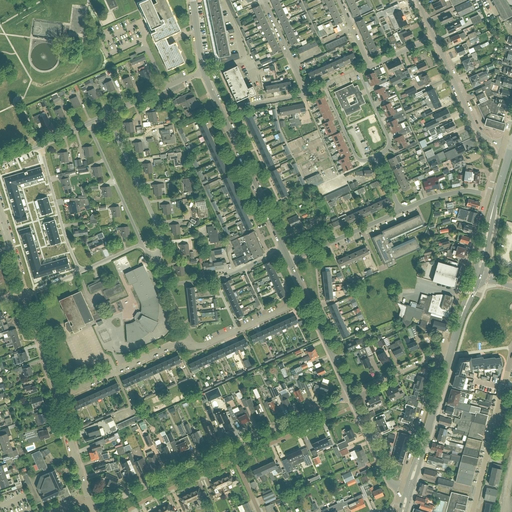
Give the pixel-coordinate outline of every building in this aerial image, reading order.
[(180,30),(166,0),(155,0),(157,2),(152,4),(151,1),(151,0),(143,0),(139,2),(151,28),(154,27),(156,31),(151,33),(167,70),(184,62),(175,42),(169,45),(165,37),(167,36),(168,37),(170,36),(170,35),(180,30)] [(225,33),(225,31),(218,0),(206,0),(211,23),(218,58),(220,58),(221,64),(222,66),(228,63),(231,61),(230,55),(225,33)] [(328,8),(334,5),(332,0),(330,0),(325,2),(326,3),(327,5),(324,6),(325,10),(328,8)] [(435,11),(444,7),(444,6),(446,5),(444,0),(438,0),(439,1),(433,4),(435,11)] [(459,17),(474,10),(469,0),(455,7),(459,17)] [(505,0),(491,0),(503,21),(511,15),(511,12),(511,11),(509,6),(505,0)] [(351,11),(357,8),(355,2),(349,5),(351,11)] [(276,11),(282,8),(280,3),(273,6),(276,11)] [(255,14),(262,11),(259,5),(253,8),(255,14)] [(331,14),(337,11),(334,5),(328,8),(329,11),(326,12),(327,15),(331,14)] [(393,6),(382,11),(384,15),(395,10),(393,6)] [(354,17),(360,14),(358,10),(361,9),(360,7),(357,8),(351,11),(354,17)] [(278,17),(285,14),(282,8),(276,11),(278,17)] [(398,24),(399,27),(407,24),(401,10),(393,14),(395,18),(391,20),(393,25),(394,25),(398,24)] [(258,20),(264,17),(262,11),(255,14),(257,18),(253,19),(255,22),(258,20)] [(340,16),(337,11),(331,14),(333,19),(340,16)] [(453,20),(450,13),(439,18),(442,24),(449,21),(450,23),(454,21),(453,20)] [(278,17),(281,23),(287,20),(285,14),(278,17)] [(473,25),(481,21),(478,14),(470,18),(473,25)] [(340,16),(333,19),(335,22),(331,24),(332,27),(342,22),(340,16)] [(260,25),(267,22),(264,17),(258,20),(259,23),(256,25),(257,27),(261,26),(260,25)] [(362,19),(356,22),(359,28),(365,25),(362,19)] [(283,28),(290,25),(287,20),(281,23),(283,28)] [(449,34),(456,31),(455,29),(462,26),(459,21),(452,24),(453,25),(446,28),(449,34)] [(263,31),(269,28),(267,22),(260,25),(261,26),(262,28),(259,29),(260,32),(263,31)] [(361,33),(368,30),(366,27),(368,26),(367,24),(365,25),(359,28),(361,33)] [(286,34),(292,31),(290,25),(283,28),(286,34)] [(266,37),(272,34),(269,28),(263,31),(265,35),(262,36),(263,38),(266,37)] [(361,33),(364,39),(370,36),(368,30),(361,33)] [(288,40),(295,37),(292,31),(286,34),(288,40)] [(399,34),(398,34),(402,43),(406,41),(406,40),(413,37),(410,31),(406,33),(406,31),(399,34)] [(466,37),(464,33),(464,32),(458,35),(451,38),(453,44),(461,41),(460,40),(464,39),(463,38),(466,37)] [(469,40),(470,40),(477,36),(475,32),(467,35),(469,40)] [(268,42),(275,39),(272,34),(266,37),(268,42)] [(298,35),(295,37),(288,40),(291,45),(297,42),(296,39),(299,38),(298,35)] [(393,35),(389,37),(392,44),(397,42),(393,35)] [(366,44),(373,41),(370,36),(364,39),(366,44)] [(271,48),(277,45),(275,39),(268,42),(271,48)] [(375,47),(373,41),(366,44),(369,50),(375,47)] [(458,55),(465,52),(465,51),(469,49),(466,43),(462,45),(463,47),(456,50),(458,55)] [(277,45),(271,48),(272,51),(269,53),(271,56),(274,54),(273,53),(280,51),(277,45)] [(375,47),(369,50),(371,56),(378,53),(377,50),(379,49),(378,45),(375,47)] [(507,59),(511,60),(511,54),(511,55),(511,53),(511,51),(507,50),(504,49),(503,51),(506,52),(505,55),(508,56),(507,59)] [(464,66),(474,62),(474,61),(478,59),(476,55),(477,55),(475,52),(471,54),(473,58),(470,59),(469,58),(462,61),(462,62),(462,63),(463,64),(464,66)] [(347,56),(350,62),(356,59),(353,53),(347,56)] [(130,61),(132,66),(146,59),(144,55),(130,61)] [(341,58),(339,59),(337,56),(334,57),(336,61),(339,67),(344,65),(341,58)] [(344,65),(350,62),(347,56),(341,58),(344,65)] [(339,67),(336,61),(333,62),(332,58),(329,60),(330,63),(333,70),(339,67)] [(397,71),(401,79),(401,78),(400,77),(406,74),(407,78),(410,77),(407,70),(402,73),(400,68),(403,66),(400,60),(394,63),(397,71)] [(328,72),(333,70),(330,63),(327,65),(325,61),(323,62),(325,66),(328,72)] [(427,68),(425,62),(413,67),(412,66),(407,69),(410,76),(413,74),(412,72),(418,69),(419,72),(427,68)] [(465,68),(465,69),(465,70),(466,70),(466,71),(473,68),(473,67),(476,65),(474,62),(464,66),(465,68)] [(397,80),(401,79),(397,71),(394,63),(387,66),(390,72),(393,71),(396,77),(391,79),(393,85),(398,83),(397,80)] [(247,88),(237,65),(223,72),(224,74),(236,101),(248,96),(248,95),(250,94),(250,95),(255,93),(252,86),(247,88)] [(322,75),(328,72),(325,66),(319,68),(322,75)] [(316,77),(322,75),(319,68),(313,71),(316,77)] [(379,75),(382,73),(380,68),(372,72),(373,73),(366,76),(368,81),(377,77),(376,76),(379,75)] [(143,81),(150,78),(146,69),(139,72),(143,81)] [(311,80),(316,77),(313,71),(308,74),(311,80)] [(471,82),(486,75),(485,72),(477,75),(476,74),(469,78),(469,79),(470,80),(471,82)] [(424,75),(423,73),(417,76),(420,81),(421,80),(423,85),(430,82),(427,74),(424,75)] [(486,75),(471,82),(472,84),(472,85),(472,86),(473,86),(473,87),(480,84),(480,83),(488,79),(486,75)] [(496,79),(502,81),(511,84),(511,82),(511,79),(500,76),(500,77),(497,76),(496,79)] [(127,88),(133,86),(129,77),(123,80),(127,88)] [(379,86),(388,81),(387,82),(386,79),(381,81),(380,78),(378,79),(377,77),(368,81),(371,86),(378,83),(379,86)] [(496,79),(494,85),(500,86),(500,85),(511,88),(511,84),(502,81),(496,79)] [(115,89),(111,80),(105,83),(109,92),(115,89)] [(285,90),(284,83),(281,83),(280,80),(277,80),(277,84),(278,84),(279,91),(285,90)] [(273,92),(279,91),(278,84),(277,84),(275,84),(274,81),(271,82),(271,85),(272,85),(273,92)] [(377,96),(386,92),(385,90),(387,89),(386,86),(389,84),(388,81),(379,86),(381,85),(382,87),(375,91),(377,96)] [(361,94),(357,85),(358,85),(357,85),(354,87),(352,83),(352,84),(334,92),(342,109),(343,108),(346,116),(347,116),(346,116),(361,109),(360,106),(365,103),(362,96),(361,95),(362,94),(361,94)] [(490,84),(485,86),(482,87),(484,91),(486,97),(492,95),(491,91),(489,89),(490,85),(490,84)] [(491,91),(492,95),(499,97),(500,95),(507,97),(507,96),(508,96),(508,94),(509,91),(502,89),(502,87),(500,86),(497,93),(491,91)] [(412,94),(417,92),(415,87),(405,92),(405,94),(407,97),(412,94)] [(91,100),(98,97),(94,88),(87,91),(91,100)] [(426,99),(436,95),(433,89),(423,93),(426,99)] [(64,90),(57,93),(58,97),(59,97),(60,99),(65,96),(64,94),(66,94),(64,90)] [(199,106),(194,96),(192,92),(180,97),(178,98),(175,99),(173,101),(174,105),(177,104),(178,104),(183,102),(185,107),(187,106),(190,112),(185,114),(188,119),(197,115),(194,108),(199,106)] [(377,96),(379,101),(388,97),(391,96),(389,93),(387,94),(386,92),(377,96)] [(59,100),(59,99),(60,99),(59,97),(58,97),(57,93),(56,93),(51,96),(52,96),(51,96),(54,103),(59,100)] [(480,103),(486,100),(483,93),(476,96),(478,100),(480,103)] [(427,105),(439,100),(436,95),(426,99),(424,99),(427,105)] [(74,108),(81,105),(76,96),(70,99),(74,108)] [(316,103),(318,105),(318,106),(326,102),(324,96),(315,100),(312,101),(313,104),(316,103)] [(384,112),(393,108),(392,105),(394,104),(393,102),(398,99),(396,97),(393,98),(386,101),(387,104),(382,106),(384,112)] [(477,105),(485,121),(484,125),(503,131),(505,124),(501,123),(503,117),(504,118),(504,117),(496,115),(499,106),(498,105),(498,104),(490,102),(491,98),(490,98),(486,100),(480,103),(477,105)] [(499,106),(505,108),(507,101),(502,100),(502,99),(500,99),(499,99),(496,98),(495,100),(491,98),(490,102),(498,104),(498,105),(499,106)] [(439,100),(427,105),(428,107),(433,105),(435,109),(441,106),(439,100)] [(320,111),(329,107),(326,102),(318,106),(318,105),(315,107),(316,109),(319,108),(320,111)] [(290,106),(292,114),(293,119),(293,123),(295,122),(295,126),(301,125),(300,121),(299,121),(299,118),(296,118),(295,118),(294,115),(295,113),(306,111),(305,108),(305,107),(304,103),(290,106)] [(281,116),(292,114),(290,106),(279,108),(280,112),(281,116)] [(323,117),(331,113),(329,107),(320,111),(317,112),(318,114),(321,113),(323,116),(323,117)] [(59,119),(65,117),(61,108),(55,110),(59,119)] [(393,117),(404,113),(402,110),(398,112),(396,109),(394,110),(393,108),(384,112),(387,117),(394,114),(395,116),(393,117)] [(437,123),(450,117),(447,109),(433,115),(437,123)] [(157,121),(155,112),(146,113),(147,115),(149,115),(150,122),(157,121)] [(331,120),(334,119),(331,113),(323,117),(323,116),(320,118),(321,120),(324,118),(325,122),(331,120)] [(390,128),(398,124),(397,122),(400,121),(398,118),(405,115),(404,113),(393,117),(394,120),(387,123),(390,128)] [(50,124),(46,114),(40,117),(39,115),(34,117),(37,123),(41,122),(43,127),(50,124)] [(253,120),(250,114),(244,116),(247,123),(253,120)] [(206,127),(204,120),(197,123),(200,130),(206,127)] [(250,129),(256,126),(253,120),(247,123),(250,129)] [(334,125),(331,120),(325,122),(325,123),(323,124),(325,128),(322,130),(323,132),(326,130),(325,129),(334,125)] [(133,132),(132,122),(123,123),(124,125),(126,125),(127,132),(133,132)] [(430,136),(440,131),(445,129),(445,128),(449,127),(450,127),(454,125),(452,122),(440,127),(440,128),(436,130),(434,127),(428,130),(431,136),(430,136)] [(400,133),(409,129),(408,126),(403,128),(402,126),(399,127),(398,124),(390,128),(392,133),(399,130),(400,133)] [(170,137),(169,130),(173,129),(173,125),(168,125),(168,126),(164,127),(165,130),(160,131),(161,135),(162,135),(163,141),(163,145),(176,143),(174,134),(171,135),(172,137),(170,137)] [(325,129),(326,130),(327,134),(324,135),(325,137),(328,136),(328,135),(336,131),(334,125),(325,129)] [(440,131),(430,136),(432,139),(433,138),(435,138),(437,138),(437,136),(447,132),(455,129),(454,125),(450,127),(449,127),(445,128),(445,129),(440,131)] [(250,129),(253,135),(259,132),(256,126),(250,129)] [(200,130),(203,136),(209,133),(206,127),(200,130)] [(397,144),(405,140),(404,138),(407,137),(406,134),(411,132),(409,129),(400,133),(401,136),(394,139),(397,144)] [(262,139),(259,132),(253,135),(256,141),(262,139)] [(334,142),(342,138),(340,132),(331,136),(328,138),(330,140),(333,139),(334,142)] [(212,139),(209,133),(203,136),(206,142),(212,139)] [(457,135),(451,138),(450,136),(438,141),(440,146),(446,143),(448,147),(454,144),(453,143),(460,140),(460,139),(459,137),(457,135)] [(336,147),(345,144),(342,138),(334,142),(331,143),(332,145),(335,144),(336,147)] [(212,139),(206,142),(209,148),(215,146),(212,139)] [(256,141),(258,148),(265,145),(262,139),(256,141)] [(405,140),(397,144),(399,149),(406,146),(407,149),(416,144),(415,141),(410,144),(409,141),(406,142),(405,140)] [(422,148),(427,146),(424,140),(419,142),(422,148)] [(143,152),(141,142),(132,143),(133,145),(135,145),(136,153),(143,152)] [(339,153),(347,149),(345,144),(336,147),(333,148),(334,151),(337,149),(339,152),(339,153)] [(265,145),(258,148),(261,154),(268,151),(270,150),(268,145),(266,145),(267,147),(266,147),(265,145)] [(456,148),(452,150),(448,152),(444,153),(446,157),(448,161),(454,158),(459,155),(458,153),(459,153),(460,155),(465,153),(464,151),(465,150),(464,150),(465,149),(464,147),(463,147),(462,145),(455,148),(456,148)] [(53,156),(58,152),(54,146),(49,151),(53,156)] [(93,156),(92,146),(83,147),(83,150),(85,149),(86,157),(93,156)] [(218,152),(215,146),(209,148),(211,155),(218,152)] [(347,156),(348,156),(350,155),(347,149),(339,153),(339,152),(336,154),(337,156),(340,155),(341,159),(347,156)] [(264,160),(272,157),(271,155),(270,155),(268,151),(261,154),(264,160)] [(68,161),(67,152),(58,153),(58,155),(61,155),(61,162),(68,161)] [(174,152),(169,153),(169,156),(170,160),(173,159),(174,163),(174,166),(183,165),(182,161),(181,152),(174,153),(174,152)] [(221,158),(218,152),(211,155),(214,161),(221,158)] [(391,166),(402,161),(399,155),(388,160),(391,166)] [(454,168),(460,166),(459,165),(465,162),(462,155),(451,160),(454,168)] [(272,157),(264,160),(267,166),(273,164),(272,160),(275,158),(274,156),(272,157)] [(350,161),(348,156),(347,156),(341,159),(342,159),(339,160),(341,164),(338,166),(339,168),(342,166),(341,165),(350,161)] [(431,168),(438,165),(433,156),(426,159),(431,168)] [(223,164),(221,158),(214,161),(217,167),(223,164)] [(341,165),(342,166),(343,170),(340,171),(341,173),(344,172),(344,171),(352,167),(350,161),(341,165)] [(152,173),(151,163),(142,164),(142,166),(144,166),(145,173),(152,173)] [(394,172),(400,169),(403,168),(402,166),(399,167),(398,163),(391,166),(394,172)] [(226,171),(223,164),(217,167),(220,174),(226,171)] [(102,176),(100,166),(92,167),(92,170),(94,169),(95,177),(102,176)] [(41,167),(34,169),(37,180),(44,177),(43,173),(42,172),(41,167)] [(34,169),(28,171),(31,181),(37,180),(34,169)] [(279,175),(276,169),(269,172),(272,178),(279,175)] [(397,179),(403,176),(400,169),(394,172),(397,179)] [(465,176),(479,177),(479,175),(480,175),(480,174),(479,173),(479,172),(472,171),(472,170),(466,169),(465,176)] [(28,171),(21,173),(24,183),(31,181),(28,171)] [(64,179),(61,180),(65,193),(72,192),(68,178),(70,178),(69,175),(75,173),(75,171),(68,172),(62,174),(64,179)] [(21,173),(14,175),(15,178),(15,180),(16,182),(17,185),(24,183),(21,173)] [(307,183),(309,187),(322,180),(319,173),(309,178),(305,179),(307,183)] [(203,175),(199,176),(201,180),(202,180),(203,183),(208,181),(207,179),(205,180),(203,175)] [(275,185),(282,182),(279,175),(272,178),(275,185)] [(222,179),(225,186),(232,183),(229,176),(222,179)] [(400,185),(406,182),(409,181),(408,178),(405,180),(403,176),(397,179),(400,185)] [(194,191),(192,178),(186,179),(182,179),(183,184),(185,184),(186,192),(187,192),(188,195),(194,194),(194,191)] [(452,188),(460,186),(459,181),(456,181),(455,179),(451,180),(452,182),(451,182),(452,188)] [(430,190),(430,189),(436,188),(434,180),(423,182),(425,190),(426,190),(426,191),(430,190)] [(275,185),(278,191),(284,188),(282,182),(275,185)] [(406,182),(400,185),(403,191),(409,188),(406,182)] [(232,183),(225,186),(228,192),(235,189),(232,183)] [(164,188),(163,184),(151,185),(152,187),(154,187),(155,196),(161,195),(161,188),(164,188)] [(111,196),(110,186),(101,188),(101,190),(103,189),(104,197),(111,196)] [(13,188),(7,190),(9,196),(19,193),(17,187),(15,188),(13,188)] [(281,197),(287,194),(284,188),(278,191),(281,197)] [(235,189),(228,192),(231,198),(238,195),(235,189)] [(19,193),(9,196),(11,203),(21,200),(19,193)] [(238,195),(231,198),(234,204),(240,201),(238,195)] [(204,201),(204,196),(199,198),(199,199),(195,200),(195,202),(194,202),(195,207),(197,206),(199,218),(207,217),(205,201),(204,201)] [(42,199),(37,200),(40,208),(50,205),(47,197),(43,198),(42,198),(42,199)] [(382,201),(384,206),(392,203),(389,197),(382,201)] [(81,211),(80,207),(86,206),(86,205),(89,205),(88,199),(84,200),(84,198),(74,198),(75,201),(68,203),(71,214),(77,212),(81,211)] [(478,207),(479,205),(479,202),(468,199),(466,207),(470,209),(470,207),(477,209),(478,208),(478,207)] [(21,200),(11,203),(13,209),(23,206),(21,200)] [(307,209),(314,206),(312,200),(305,202),(307,209)] [(240,201),(234,204),(237,210),(243,208),(240,201)] [(371,206),(368,201),(366,202),(368,207),(370,213),(377,210),(375,204),(371,206)] [(377,210),(384,206),(382,201),(375,204),(377,210)] [(170,207),(169,204),(161,205),(161,207),(163,207),(164,215),(170,214),(170,212),(173,212),(173,206),(170,207)] [(50,205),(40,208),(42,215),(46,214),(47,214),(52,212),(50,205)] [(23,206),(13,209),(15,215),(15,216),(25,213),(25,212),(23,206)] [(120,216),(119,206),(110,208),(110,210),(112,209),(113,217),(120,216)] [(363,216),(370,213),(368,207),(361,210),(363,216)] [(243,208),(237,210),(240,217),(246,214),(243,208)] [(474,223),(477,213),(460,209),(457,218),(474,223)] [(356,219),(363,216),(361,210),(353,213),(356,219)] [(15,215),(14,216),(17,223),(28,220),(25,212),(25,213),(15,216),(15,215)] [(349,222),(356,219),(353,213),(346,217),(349,222)] [(246,214),(240,217),(242,221),(241,222),(242,223),(249,220),(246,214)] [(413,238),(391,248),(391,247),(393,245),(391,241),(389,243),(388,241),(422,226),(422,224),(423,223),(420,215),(416,217),(411,219),(403,222),(403,223),(399,225),(398,224),(391,228),(386,231),(386,230),(382,232),(383,233),(380,234),(372,237),(374,241),(375,241),(377,246),(376,246),(380,255),(381,255),(383,260),(384,264),(392,260),(392,259),(394,258),(394,259),(398,257),(398,256),(403,254),(403,255),(411,251),(410,251),(415,249),(419,248),(416,239),(414,240),(413,238)] [(292,228),(301,224),(297,216),(288,220),(292,228)] [(342,226),(349,222),(346,217),(339,220),(342,226)] [(49,222),(44,223),(46,230),(56,227),(54,220),(50,221),(48,222),(49,222)] [(249,220),(242,223),(238,225),(239,225),(241,228),(240,229),(242,233),(249,230),(248,229),(250,229),(249,228),(252,226),(249,220)] [(335,229),(342,226),(339,220),(332,223),(335,229)] [(464,224),(462,223),(460,229),(463,229),(463,230),(464,231),(465,231),(466,231),(471,232),(472,226),(464,224)] [(180,234),(179,224),(170,225),(170,227),(172,227),(173,235),(180,234)] [(424,232),(427,225),(406,234),(408,239),(424,232)] [(129,236),(128,226),(119,228),(119,230),(121,230),(122,237),(129,236)] [(30,227),(19,231),(21,238),(32,235),(30,227)] [(56,227),(46,230),(48,237),(58,234),(56,227)] [(78,231),(78,228),(73,228),(74,236),(88,234),(87,229),(78,231)] [(212,234),(209,234),(210,243),(218,242),(216,230),(212,231),(212,234)] [(256,236),(255,232),(254,233),(253,231),(242,236),(245,242),(256,236)] [(467,244),(469,238),(463,236),(463,233),(459,232),(457,241),(460,242),(461,242),(462,243),(463,242),(467,244)] [(58,234),(48,237),(51,245),(55,244),(56,244),(61,242),(58,234)] [(32,235),(21,238),(23,244),(34,241),(32,235)] [(256,236),(245,242),(246,244),(241,246),(233,250),(234,253),(247,247),(259,242),(258,240),(257,237),(256,237),(256,236)] [(34,241),(23,244),(25,251),(36,247),(34,241)] [(104,246),(102,241),(94,245),(93,242),(89,244),(93,253),(100,250),(99,248),(104,246)] [(259,242),(247,247),(250,253),(261,247),(261,246),(260,243),(259,243),(259,242)] [(189,254),(188,244),(179,245),(179,247),(181,247),(182,254),(189,254)] [(36,247),(25,251),(27,257),(38,254),(36,247)] [(262,248),(261,247),(250,253),(246,255),(233,261),(235,266),(248,261),(247,258),(251,256),(253,258),(263,253),(263,252),(264,251),(262,248)] [(244,252),(246,255),(250,253),(247,247),(234,253),(236,257),(244,253),(244,252)] [(358,251),(361,257),(368,254),(366,248),(358,251)] [(463,257),(465,253),(451,249),(449,253),(447,252),(446,255),(452,257),(452,254),(463,257)] [(354,260),(361,257),(358,251),(351,254),(354,260)] [(38,254),(27,257),(29,264),(31,263),(33,262),(35,262),(37,261),(39,260),(38,254)] [(347,263),(354,260),(351,254),(344,257),(347,263)] [(348,266),(347,263),(344,257),(337,261),(340,266),(344,264),(345,267),(348,266)] [(67,258),(60,260),(63,270),(70,268),(69,263),(68,262),(67,258)] [(60,260),(54,262),(57,272),(63,270),(60,260)] [(214,265),(215,270),(224,268),(223,265),(226,265),(225,260),(213,262),(213,265),(214,265)] [(435,271),(455,277),(458,267),(457,267),(458,263),(448,260),(447,264),(438,262),(435,271)] [(267,270),(273,267),(270,261),(264,264),(267,270)] [(54,262),(47,264),(50,274),(57,272),(54,262)] [(215,270),(214,265),(213,265),(213,262),(203,264),(204,269),(206,269),(207,271),(215,269),(215,270)] [(32,266),(30,267),(31,269),(34,279),(39,277),(36,267),(38,266),(41,266),(41,265),(40,264),(38,264),(36,265),(34,265),(32,266)] [(41,265),(41,266),(41,268),(42,270),(43,272),(43,274),(44,276),(50,274),(47,264),(41,265)] [(130,341),(133,341),(136,340),(139,339),(141,337),(144,336),(146,334),(148,332),(150,330),(151,330),(152,331),(154,326),(157,322),(158,322),(156,321),(157,318),(158,315),(158,313),(159,313),(159,312),(158,312),(159,310),(159,307),(158,304),(159,304),(159,303),(158,304),(158,301),(157,298),(156,295),(157,295),(156,295),(153,287),(149,280),(150,280),(149,280),(146,273),(147,273),(146,273),(143,266),(143,265),(125,274),(130,284),(130,285),(132,284),(133,287),(140,301),(140,303),(141,304),(141,306),(141,307),(142,307),(142,309),(141,310),(141,312),(139,311),(134,319),(136,320),(134,321),(133,322),(132,323),(131,323),(130,323),(129,324),(127,324),(126,324),(127,342),(130,341)] [(184,275),(183,266),(174,266),(174,269),(176,268),(177,276),(184,275)] [(269,275),(276,273),(273,267),(267,270),(269,275)] [(455,277),(435,271),(432,281),(433,281),(454,288),(457,278),(455,277)] [(278,278),(276,273),(269,275),(272,281),(278,278)] [(107,284),(104,277),(100,279),(101,280),(100,280),(88,286),(90,293),(92,292),(92,293),(100,289),(102,292),(105,299),(123,291),(118,280),(118,279),(107,284)] [(274,287),(281,284),(278,278),(272,281),(274,287)] [(224,289),(230,286),(229,284),(232,282),(231,279),(228,281),(227,280),(221,283),(224,289)] [(277,292),(283,289),(281,284),(274,287),(277,292)] [(226,295),(233,292),(230,286),(224,289),(226,295)] [(283,289),(277,292),(279,298),(286,295),(283,289)] [(94,320),(81,291),(72,295),(59,300),(59,301),(60,301),(64,308),(63,309),(63,311),(65,313),(66,313),(69,320),(69,321),(65,323),(68,326),(68,328),(69,328),(69,332),(73,331),(74,333),(80,331),(80,330),(82,329),(81,327),(85,325),(85,324),(94,320)] [(229,300),(235,298),(233,292),(226,295),(229,300)] [(430,315),(431,313),(446,317),(451,301),(451,299),(452,296),(445,294),(444,295),(441,294),(436,295),(435,296),(432,295),(432,296),(429,295),(429,296),(427,296),(421,294),(421,296),(418,295),(417,298),(420,299),(418,304),(416,304),(416,303),(410,301),(409,305),(407,305),(397,303),(400,310),(398,318),(403,320),(402,321),(406,328),(410,326),(412,317),(420,319),(421,314),(430,317),(430,315)] [(231,306),(238,303),(235,298),(229,300),(231,306)] [(234,312),(240,309),(238,303),(231,306),(234,312)] [(337,310),(334,303),(328,306),(331,312),(337,310)] [(240,309),(234,312),(237,318),(237,317),(238,320),(241,318),(240,316),(243,315),(242,312),(245,310),(244,307),(240,309)] [(334,319),(340,316),(337,310),(331,312),(334,319)] [(442,318),(430,315),(430,317),(421,314),(420,319),(428,321),(428,323),(433,324),(432,327),(444,331),(446,322),(441,321),(442,318)] [(292,325),(298,322),(295,316),(289,318),(292,325)] [(334,319),(337,325),(343,322),(340,316),(334,319)] [(287,327),(292,325),(289,318),(284,321),(287,327)] [(281,330),(287,327),(284,321),(278,323),(281,330)] [(346,328),(343,322),(337,325),(339,331),(346,328)] [(282,333),(281,330),(278,323),(273,326),(275,332),(278,331),(280,334),(282,333)] [(277,335),(275,332),(273,326),(267,328),(270,335),(273,333),(274,336),(277,335)] [(264,337),(270,335),(267,328),(261,331),(264,337)] [(346,328),(339,331),(342,338),(350,334),(349,332),(347,332),(346,328)] [(266,341),(264,337),(261,331),(256,333),(259,340),(262,338),(263,342),(266,341)] [(253,342),(259,340),(256,333),(250,336),(253,342)] [(10,343),(19,340),(18,334),(11,336),(4,338),(5,341),(9,340),(10,343)] [(352,350),(354,349),(354,348),(355,348),(354,346),(364,342),(363,337),(366,336),(365,334),(358,336),(359,339),(356,341),(355,341),(346,345),(347,348),(346,349),(347,350),(348,350),(348,351),(352,349),(352,350)] [(411,343),(409,340),(408,337),(404,339),(407,345),(408,345),(410,351),(414,349),(414,350),(417,348),(418,347),(415,341),(411,343)] [(427,337),(424,339),(430,348),(432,346),(427,337)] [(239,341),(242,347),(248,345),(245,338),(239,341)] [(244,351),(242,347),(239,341),(234,344),(236,350),(239,349),(241,352),(244,351)] [(403,354),(401,350),(404,349),(401,343),(396,345),(396,343),(390,346),(393,352),(395,357),(403,354)] [(231,352),(236,350),(234,344),(228,346),(231,352)] [(225,355),(231,352),(228,346),(222,349),(225,355)] [(368,357),(369,357),(373,355),(370,349),(369,346),(358,351),(364,349),(366,352),(358,356),(360,361),(362,360),(365,368),(371,365),(369,361),(370,360),(368,357)] [(220,358),(225,355),(222,349),(217,351),(220,358)] [(23,362),(22,361),(28,359),(25,351),(19,353),(18,351),(13,352),(15,358),(20,356),(20,357),(17,358),(18,364),(23,362)] [(214,360),(220,358),(217,351),(211,354),(214,360)] [(316,352),(309,355),(306,356),(302,358),(303,362),(306,360),(307,362),(308,361),(309,362),(314,359),(313,358),(318,356),(316,352)] [(386,355),(384,352),(378,355),(379,357),(382,364),(389,360),(386,354),(386,355)] [(209,363),(214,360),(211,354),(206,356),(209,363)] [(173,358),(176,364),(182,362),(179,355),(173,358)] [(203,365),(209,363),(206,356),(200,359),(203,365)] [(459,359),(456,369),(462,370),(463,366),(467,368),(467,369),(472,369),(470,359),(471,359),(470,357),(459,359)] [(170,367),(176,364),(173,358),(167,360),(170,367)] [(198,368),(203,365),(200,359),(195,361),(198,368)] [(243,361),(246,368),(251,366),(248,359),(243,361)] [(170,367),(167,360),(162,363),(165,369),(167,368),(169,371),(171,370),(170,367)] [(192,370),(198,368),(195,361),(189,364),(192,370)] [(159,372),(165,369),(162,363),(156,365),(159,372)] [(294,373),(300,371),(302,370),(308,367),(306,363),(300,366),(295,368),(295,369),(291,370),(293,374),(294,373)] [(153,374),(159,372),(156,365),(150,368),(153,374)] [(26,376),(32,374),(30,366),(23,368),(23,366),(18,367),(20,372),(24,371),(26,376)] [(456,369),(455,375),(456,375),(465,377),(467,369),(467,368),(463,366),(462,370),(456,369)] [(316,378),(321,376),(321,374),(325,372),(323,367),(313,372),(314,374),(316,378)] [(148,377),(153,374),(150,368),(145,370),(148,377)] [(142,379),(148,377),(145,370),(139,373),(142,379)] [(304,387),(301,382),(300,379),(298,375),(297,373),(300,371),(294,373),(295,375),(297,381),(301,389),(304,387)] [(137,382),(142,379),(139,373),(134,375),(137,382)] [(131,385),(137,382),(134,375),(128,378),(131,385)] [(456,375),(454,380),(464,383),(465,377),(456,375)] [(411,400),(413,400),(416,401),(420,389),(422,389),(425,378),(418,376),(414,387),(417,388),(414,396),(411,395),(407,396),(409,400),(411,400)] [(125,387),(131,385),(128,378),(122,381),(125,387)] [(27,386),(27,385),(32,383),(31,380),(23,383),(24,387),(25,391),(27,391),(28,394),(38,391),(36,385),(31,387),(30,385),(27,386)] [(454,380),(452,386),(462,389),(464,383),(454,380)] [(301,382),(304,387),(305,390),(311,388),(312,386),(312,385),(314,384),(313,382),(306,384),(305,381),(301,382)] [(328,386),(326,386),(327,383),(321,381),(320,386),(315,384),(312,391),(322,394),(323,390),(326,391),(328,386)] [(114,392),(120,389),(117,383),(111,386),(114,392)] [(108,395),(114,392),(111,386),(106,388),(108,395)] [(394,389),(393,387),(386,390),(390,398),(394,396),(395,398),(403,395),(400,388),(397,389),(396,388),(394,389)] [(103,397),(108,395),(106,388),(100,391),(103,397)] [(208,399),(213,396),(214,398),(220,395),(217,388),(205,393),(208,399)] [(303,399),(299,389),(293,392),(296,399),(297,399),(298,402),(303,399)] [(459,396),(465,398),(468,399),(469,394),(460,391),(460,392),(451,390),(450,394),(455,395),(455,396),(458,397),(459,396)] [(97,400),(103,397),(100,391),(94,393),(97,400)] [(290,405),(287,399),(289,398),(287,392),(279,396),(283,405),(284,404),(285,407),(290,405)] [(92,402),(97,400),(94,393),(89,396),(92,402)] [(369,410),(378,406),(377,404),(380,402),(377,394),(370,397),(372,399),(369,401),(369,402),(366,403),(369,410)] [(463,403),(465,398),(459,396),(458,397),(455,396),(455,395),(450,394),(449,399),(455,400),(455,399),(458,400),(458,401),(463,403)] [(33,408),(44,404),(41,396),(31,399),(33,408)] [(86,405),(92,402),(89,396),(83,398),(86,405)] [(80,407),(86,405),(83,398),(77,401),(80,407)] [(272,401),(271,399),(263,403),(266,408),(267,408),(269,411),(271,410),(272,413),(277,411),(272,401)] [(455,408),(459,409),(469,412),(471,413),(475,413),(475,411),(479,412),(480,408),(471,405),(463,403),(458,401),(458,400),(455,399),(455,400),(449,399),(447,403),(456,405),(455,408)] [(249,402),(248,400),(246,401),(246,400),(246,401),(251,413),(255,411),(258,417),(263,415),(261,412),(263,411),(260,404),(254,406),(253,404),(252,404),(251,401),(249,402)] [(75,410),(80,407),(77,401),(72,403),(75,410)] [(447,403),(446,407),(445,412),(455,416),(455,415),(457,416),(458,411),(462,412),(460,419),(473,422),(475,415),(471,414),(471,413),(469,412),(459,409),(455,408),(456,405),(447,403)] [(404,413),(414,416),(416,410),(413,409),(414,406),(406,404),(405,407),(406,408),(404,413)] [(245,422),(239,411),(234,413),(230,406),(227,407),(233,420),(237,419),(240,424),(245,422)] [(239,411),(245,422),(249,420),(248,417),(250,416),(246,409),(243,410),(242,406),(238,408),(239,411)] [(41,413),(40,411),(32,414),(33,416),(35,416),(38,425),(44,423),(44,422),(47,421),(48,421),(46,416),(45,417),(44,413),(41,413)] [(215,414),(216,416),(219,424),(222,423),(226,431),(233,428),(225,412),(222,414),(221,411),(215,414)] [(473,422),(485,425),(488,415),(476,412),(475,415),(473,422)] [(377,426),(386,422),(384,417),(385,417),(383,413),(375,417),(377,420),(374,421),(377,426)] [(412,421),(414,416),(404,413),(403,418),(402,418),(400,421),(409,424),(410,420),(412,421)] [(440,416),(438,423),(449,426),(451,420),(447,419),(444,418),(440,416)] [(473,422),(460,419),(455,418),(453,423),(458,424),(456,429),(470,433),(473,422)] [(207,426),(205,421),(201,423),(207,436),(211,434),(212,438),(217,435),(215,432),(217,431),(216,427),(212,429),(210,425),(207,426)] [(386,422),(377,426),(379,432),(382,430),(383,433),(391,430),(389,427),(388,427),(386,422)] [(481,441),(485,425),(473,422),(470,433),(469,438),(467,437),(464,449),(462,453),(478,457),(479,453),(482,441),(481,441)] [(0,441),(1,445),(10,442),(8,436),(11,435),(8,427),(0,430),(2,435),(0,435),(0,441)] [(96,438),(102,436),(99,427),(86,432),(87,435),(84,436),(85,442),(96,438)] [(446,436),(449,437),(450,434),(446,433),(447,430),(440,428),(438,434),(445,436),(446,436)] [(39,432),(38,429),(25,432),(26,434),(26,435),(27,439),(27,440),(39,436),(41,440),(50,438),(47,430),(39,432)] [(339,450),(349,446),(347,443),(355,439),(353,436),(354,436),(351,429),(346,431),(347,435),(343,436),(345,440),(336,444),(339,450)] [(199,430),(192,434),(189,435),(191,441),(195,440),(197,444),(202,442),(204,441),(202,438),(199,430)] [(407,451),(412,436),(399,432),(394,447),(395,447),(392,460),(402,463),(405,450),(407,451)] [(114,434),(104,439),(106,443),(116,439),(114,434)] [(445,442),(446,436),(445,436),(438,434),(436,440),(443,442),(445,442)] [(153,444),(149,435),(144,437),(148,446),(153,444)] [(393,443),(394,438),(385,435),(383,441),(393,443)] [(181,443),(184,450),(188,448),(187,445),(188,445),(191,444),(187,436),(179,440),(181,443)] [(319,441),(323,449),(333,445),(330,439),(327,440),(326,438),(319,441)] [(184,450),(181,443),(179,440),(171,443),(174,451),(178,449),(179,452),(184,450)] [(323,449),(319,441),(312,444),(315,449),(311,451),(313,457),(317,455),(316,452),(320,451),(319,451),(323,449)] [(1,445),(4,454),(8,453),(10,459),(12,458),(13,460),(19,458),(16,450),(13,451),(10,442),(1,445)] [(166,459),(171,456),(169,453),(170,452),(167,446),(163,448),(161,443),(156,445),(160,454),(163,452),(166,459)] [(460,462),(460,461),(462,456),(451,453),(451,454),(450,454),(450,455),(443,453),(441,453),(443,449),(454,451),(462,453),(464,449),(459,447),(448,445),(446,444),(445,447),(443,447),(443,446),(432,443),(430,449),(436,451),(435,456),(440,457),(442,458),(452,460),(460,462)] [(92,450),(89,451),(90,456),(100,453),(101,453),(102,452),(100,445),(91,447),(92,450)] [(339,451),(341,456),(349,453),(346,448),(339,451)] [(293,452),(298,463),(305,460),(307,465),(311,463),(307,452),(302,454),(300,449),(293,452)] [(355,458),(365,454),(362,449),(359,450),(359,449),(356,450),(355,450),(350,452),(351,456),(352,455),(354,459),(355,458)] [(47,455),(44,450),(40,452),(39,451),(32,454),(36,464),(37,464),(39,469),(42,468),(43,470),(47,468),(46,466),(44,462),(42,458),(47,455)] [(152,468),(160,464),(155,454),(154,454),(152,451),(146,453),(148,457),(152,468)] [(135,462),(130,452),(127,454),(132,465),(135,464),(140,473),(146,470),(144,466),(146,466),(143,458),(135,462)] [(289,467),(298,463),(293,452),(286,456),(287,458),(284,459),(286,463),(283,464),(287,472),(291,470),(289,467)] [(100,453),(90,456),(92,460),(98,458),(99,461),(109,458),(108,453),(101,455),(101,453),(100,453)] [(462,453),(462,456),(460,461),(476,465),(478,457),(462,453)] [(365,454),(355,458),(358,464),(357,465),(358,468),(364,465),(363,463),(368,461),(365,454)] [(316,467),(319,466),(318,464),(321,463),(318,456),(312,459),(316,467)] [(442,458),(441,459),(433,456),(433,457),(428,456),(426,463),(436,466),(444,468),(445,464),(447,464),(449,465),(450,462),(451,462),(452,460),(442,458)] [(133,477),(132,476),(130,470),(134,468),(130,460),(121,464),(124,472),(122,473),(124,476),(126,476),(128,479),(133,477)] [(268,464),(273,475),(282,471),(279,465),(276,467),(274,461),(268,464)] [(476,465),(460,461),(460,462),(458,472),(473,475),(476,465)] [(118,468),(116,462),(109,464),(111,470),(118,468)] [(95,467),(94,468),(95,472),(106,469),(104,463),(95,466),(95,467)] [(501,469),(502,465),(493,463),(492,467),(488,484),(497,486),(501,469)] [(273,475),(268,464),(261,467),(263,473),(266,472),(268,475),(269,475),(271,481),(275,479),(273,475)] [(253,471),(256,477),(260,475),(261,478),(261,479),(262,482),(263,482),(267,481),(263,473),(261,467),(253,471)] [(435,480),(437,472),(425,469),(423,476),(427,477),(427,478),(435,480)] [(0,480),(7,478),(5,474),(8,473),(11,472),(10,470),(4,472),(0,473),(0,480)] [(63,488),(63,487),(55,470),(41,476),(37,487),(43,501),(56,495),(57,495),(59,499),(61,498),(60,497),(66,495),(66,496),(70,494),(66,487),(63,488)] [(471,486),(473,475),(458,472),(455,482),(471,486)] [(115,485),(118,479),(107,474),(105,478),(106,479),(104,483),(110,486),(111,483),(115,485)] [(224,477),(227,485),(230,483),(231,485),(238,481),(236,476),(232,478),(231,477),(230,477),(229,475),(227,476),(226,476),(224,476),(224,477)] [(217,480),(220,487),(222,487),(225,493),(230,491),(227,485),(224,477),(217,480)] [(7,478),(0,480),(0,483),(1,488),(9,485),(12,484),(11,481),(8,482),(7,478)] [(452,489),(453,482),(438,478),(436,485),(452,489)] [(217,480),(216,480),(214,481),(214,482),(211,483),(213,485),(212,486),(213,487),(211,488),(213,492),(210,493),(212,498),(219,495),(217,489),(220,487),(217,480)] [(362,485),(365,492),(366,492),(367,494),(372,492),(375,498),(383,495),(380,488),(374,490),(372,486),(369,487),(368,486),(367,485),(368,484),(367,482),(362,485)] [(419,488),(432,492),(433,489),(427,487),(428,485),(420,483),(419,488)] [(494,502),(497,490),(486,488),(484,499),(494,502)] [(186,494),(189,502),(196,499),(200,497),(200,499),(204,497),(202,492),(201,493),(200,491),(199,491),(198,489),(195,490),(193,491),(192,492),(186,494)] [(449,502),(450,497),(434,491),(432,498),(449,502)] [(446,511),(464,511),(468,496),(451,492),(450,497),(449,502),(446,511)] [(189,502),(186,494),(186,495),(185,494),(183,495),(183,496),(180,497),(181,499),(181,500),(181,501),(180,502),(184,511),(188,509),(185,503),(189,502)] [(355,501),(358,508),(365,505),(362,498),(363,498),(361,494),(353,497),(355,501)] [(427,500),(416,497),(415,503),(420,504),(423,505),(424,503),(426,504),(427,500)] [(358,508),(355,501),(352,502),(350,499),(346,501),(345,500),(343,500),(342,499),(339,500),(340,502),(343,507),(348,504),(351,511),(358,508)] [(430,511),(433,506),(426,504),(424,503),(423,505),(420,504),(419,509),(430,511)] [(491,511),(493,504),(486,503),(483,511),(491,511)]
